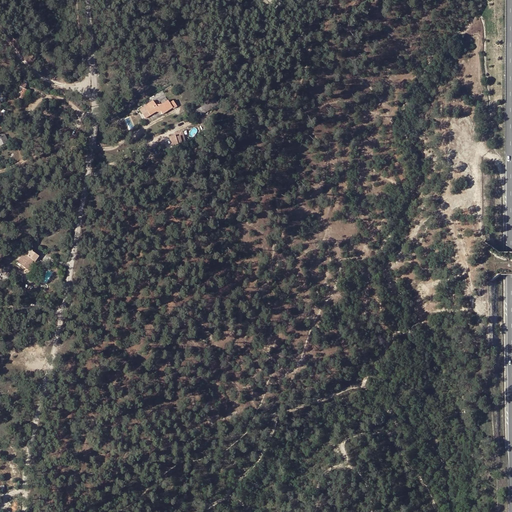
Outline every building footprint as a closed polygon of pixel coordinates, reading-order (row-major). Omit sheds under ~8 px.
[(26,86),(19,83),(17,87),(20,88),(16,97),(23,99),(26,91),(24,90),(26,86)] [(218,105),(215,100),(205,105),(201,107),(195,111),(197,114),(201,112),(202,114),(218,105)] [(159,110),(162,115),(172,108),(173,109),(177,107),(172,101),(169,103),(167,101),(157,107),(152,101),(144,107),(149,116),(159,110)] [(175,136),(169,137),(172,147),(181,144),(181,143),(185,142),(182,131),(174,134),(175,136)] [(0,146),(2,146),(8,143),(5,135),(0,138),(1,140),(0,140),(0,146)] [(28,262),(31,259),(35,262),(39,257),(31,251),(27,256),(24,254),(18,263),(24,267),(27,262),(28,262)] [(31,272),(37,263),(35,262),(31,259),(28,262),(27,262),(24,267),(31,272)]
